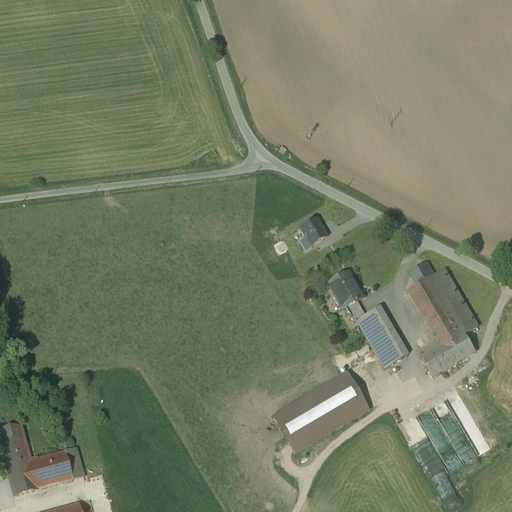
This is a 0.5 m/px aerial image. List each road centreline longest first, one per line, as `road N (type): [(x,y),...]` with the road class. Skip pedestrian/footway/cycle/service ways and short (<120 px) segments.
road 1 (unclassified): [(266,159),(511,284)]
road 2 (unclassified): [(0,201),(243,170),(266,159)]
road 3 (unclassified): [(199,0),(242,128),(266,159)]
